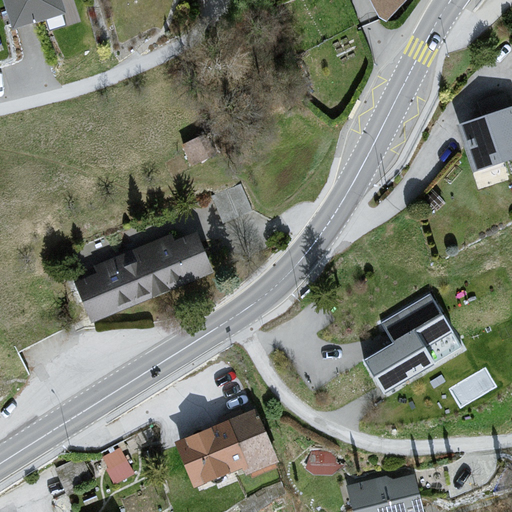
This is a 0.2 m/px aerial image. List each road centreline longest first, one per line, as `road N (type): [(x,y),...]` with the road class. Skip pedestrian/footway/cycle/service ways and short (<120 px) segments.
road 1 (tertiary): [(234,317),(287,275),(336,212),(450,0)]
road 2 (residential): [(234,317),(279,390),(328,429),(393,447),(511,440)]
road 3 (tertiary): [(0,464),(234,317)]
road 4 (residential): [(0,109),(106,79),(194,38)]
